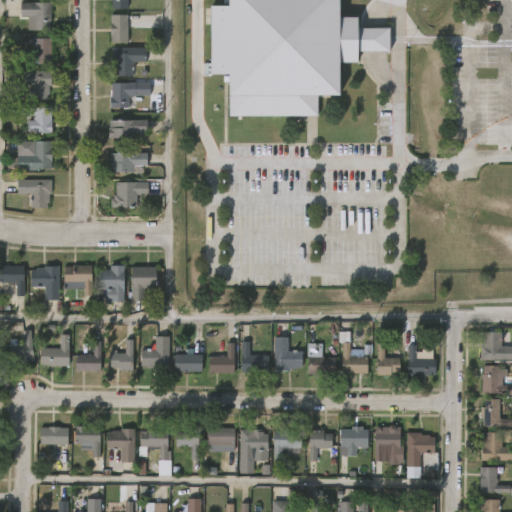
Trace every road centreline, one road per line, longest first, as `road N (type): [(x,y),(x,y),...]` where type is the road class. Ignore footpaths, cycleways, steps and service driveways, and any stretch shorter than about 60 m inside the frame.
road 1 (residential): [(166,236),(168,317),(511,317)]
road 2 (residential): [(33,405),(46,398),(455,404)]
road 3 (residential): [(83,235),(83,0)]
road 4 (residential): [(457,318),(457,511)]
road 5 (residential): [(0,228),(166,236)]
